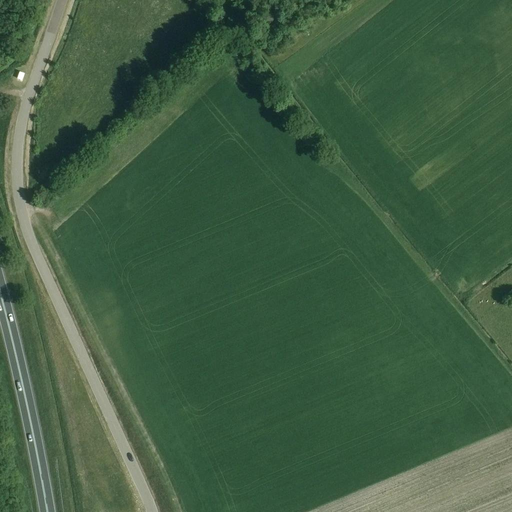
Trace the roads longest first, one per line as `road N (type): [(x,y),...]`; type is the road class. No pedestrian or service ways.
road 1 (tertiary): [(153,511),(20,202),(17,143),(63,0)]
road 2 (trunk): [(47,511),(0,292)]
